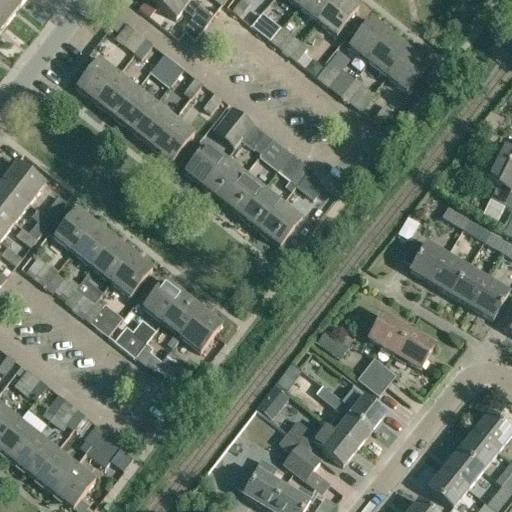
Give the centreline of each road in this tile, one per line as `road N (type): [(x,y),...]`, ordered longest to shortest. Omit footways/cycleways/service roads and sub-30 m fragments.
road 1 (residential): [(190,57),(232,36),(355,125),(323,166)]
road 2 (residential): [(350,511),(454,380),(468,370),(511,387)]
road 3 (residential): [(0,308),(25,293),(142,384),(112,424)]
road 4 (residential): [(323,166),(190,57)]
road 5 (residential): [(0,111),(91,0)]
road 6 (residential): [(112,424),(0,336)]
